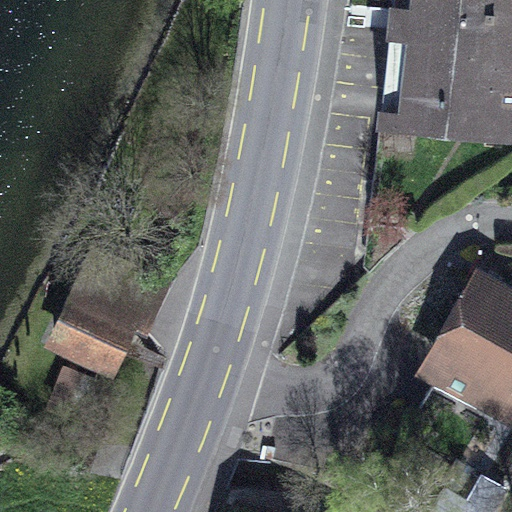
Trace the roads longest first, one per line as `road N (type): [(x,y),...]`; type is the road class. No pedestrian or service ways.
road 1 (primary): [(206,391),(244,272),(287,79),(295,0)]
road 2 (residential): [(511,234),(484,233),(416,258),(373,324),(349,381),(290,404),(206,391)]
road 3 (primary): [(153,511),(206,391)]
